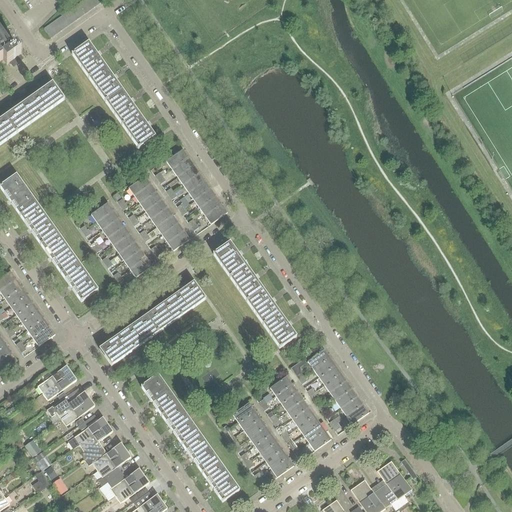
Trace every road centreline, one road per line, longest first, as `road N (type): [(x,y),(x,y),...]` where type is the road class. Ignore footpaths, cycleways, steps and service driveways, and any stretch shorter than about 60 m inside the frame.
road 1 (residential): [(385,422),(323,319),(244,218)]
road 2 (residential): [(244,218),(107,14)]
road 3 (residential): [(196,511),(75,338)]
road 4 (residential): [(75,338),(244,218)]
road 5 (residential): [(258,511),(385,422)]
road 6 (residential): [(75,338),(0,231)]
